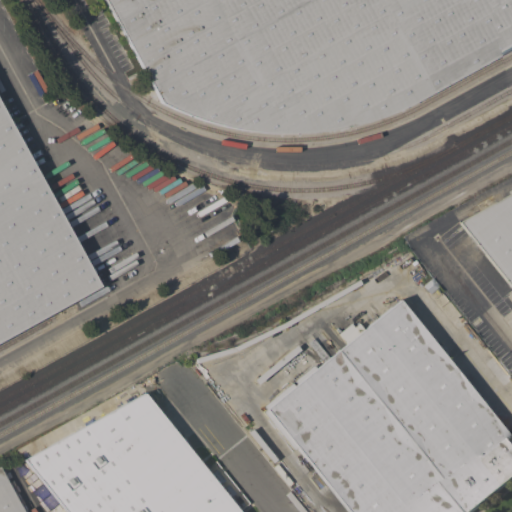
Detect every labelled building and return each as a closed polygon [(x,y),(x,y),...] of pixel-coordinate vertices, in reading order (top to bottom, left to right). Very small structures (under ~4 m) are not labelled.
[(511,0),(511,48),(410,105),(389,114),(354,125),(323,131),(311,133),(296,134),(283,134),(273,133),(259,132),(237,129),(216,124),(190,116),(175,110),(160,103),(103,0),(511,0)] [(0,104),(100,288),(0,343),(0,104)] [(511,289),(507,283),(458,223),(511,193),(511,289)] [(398,301),(511,440),(511,477),(469,511),(465,511),(336,352),(398,301)] [(344,343),(361,329),(355,321),(337,335),(344,343)] [(465,511),(347,511),(295,448),(292,450),(261,412),(264,409),(262,407),(290,384),(293,386),(296,384),(294,381),(312,366),(315,369),(336,352),(465,511)] [(63,511),(23,460),(144,394),(159,412),(169,404),(174,412),(165,419),(206,471),(212,466),(216,471),(218,480),(240,507),(237,509),(239,511),(63,511)] [(0,511),(0,470),(23,511),(0,511)]
